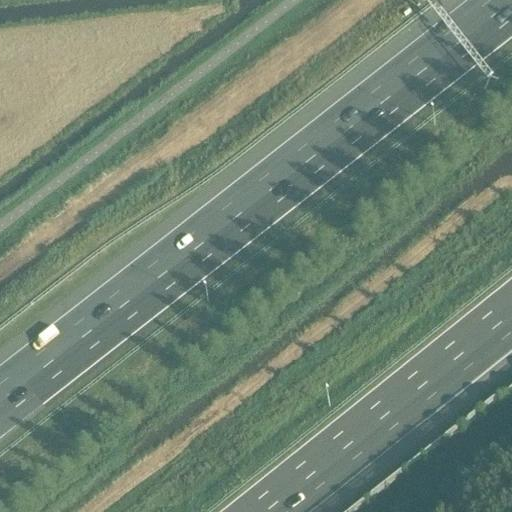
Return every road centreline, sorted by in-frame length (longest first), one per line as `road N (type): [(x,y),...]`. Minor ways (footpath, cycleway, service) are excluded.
road 1 (motorway): [(511,1),(0,402)]
road 2 (motorway): [(265,511),(511,314)]
